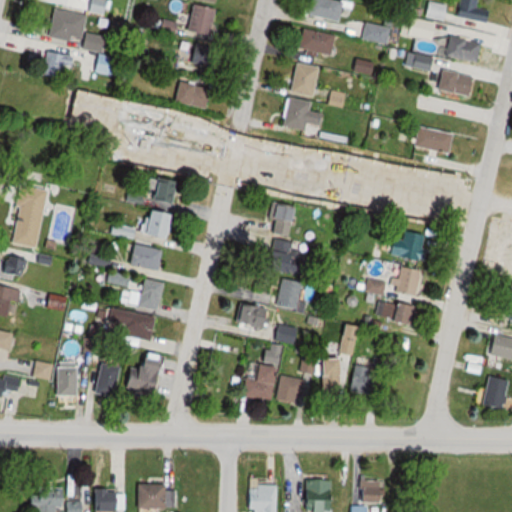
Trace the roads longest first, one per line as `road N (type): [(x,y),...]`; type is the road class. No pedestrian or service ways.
road 1 (residential): [(171,435),(265,0)]
road 2 (secondary): [(431,438),(227,435)]
road 3 (secondary): [(171,435),(0,432)]
